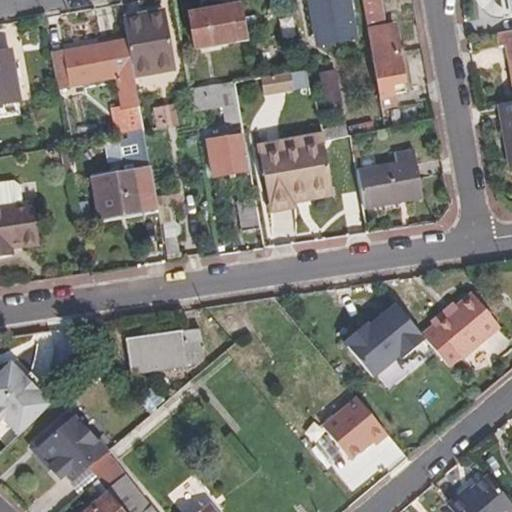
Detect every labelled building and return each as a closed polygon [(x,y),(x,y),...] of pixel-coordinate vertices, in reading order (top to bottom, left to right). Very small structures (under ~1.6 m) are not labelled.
[(347,0),(326,0),(309,3),(318,49),(354,42),(347,0)] [(379,0),(361,0),(383,111),(399,109),(396,94),(407,92),(394,28),(385,30),(379,0)] [(511,0),(498,0),(503,22),(511,20),(511,0)] [(248,43),(242,7),(189,16),(195,52),(248,43)] [(163,13),(122,21),(126,41),(133,78),(173,70),(163,13)] [(511,33),(499,36),(502,49),(507,48),(511,75),(511,33)] [(126,41),(64,54),(70,87),(114,78),(120,109),(139,106),(133,78),(126,41)] [(9,52),(0,53),(0,105),(18,102),(9,52)] [(64,54),(50,56),(57,89),(70,87),(64,54)] [(267,94),(295,88),(291,72),(263,78),(267,94)] [(334,72),(320,75),(326,103),(340,101),(334,72)] [(234,84),(190,93),(194,114),(238,105),(234,84)] [(511,105),(500,108),(511,167),(511,105)] [(345,127),(324,131),(327,141),(347,138),(345,127)] [(261,157),(325,144),(323,134),(259,147),(261,157)] [(251,171),(244,135),(208,141),(214,177),(251,171)] [(332,181),(325,144),(261,157),(269,198),(293,194),(292,189),(332,181)] [(359,176),(366,210),(424,200),(415,151),(396,156),(398,169),(359,176)] [(108,220),(159,210),(152,174),(100,184),(108,220)] [(10,181),(0,183),(0,257),(12,255),(11,247),(39,242),(32,204),(21,205),(17,187),(10,181)] [(333,189),(332,181),(292,189),(293,194),(269,198),(270,206),(296,201),(295,196),(333,189)] [(245,233),(262,229),(256,197),(238,200),(245,233)] [(452,306),(431,324),(462,360),(501,327),(472,293),(455,307),(452,306)] [(345,344),(373,378),(400,356),(403,360),(426,341),(396,305),(371,327),(363,333),(360,329),(345,344)] [(368,323),(360,329),(363,333),(371,327),(368,323)] [(200,330),(126,341),(131,375),(206,365),(200,330)] [(0,398),(29,428),(52,405),(38,392),(27,380),(12,364),(8,367),(2,367),(0,369),(0,398)] [(31,375),(27,380),(38,392),(43,387),(31,375)] [(193,379),(151,415),(163,421),(200,389),(193,379)] [(29,428),(0,398),(0,417),(19,437),(29,428)] [(268,407),(242,429),(267,459),(293,436),(268,407)] [(88,467),(107,452),(70,413),(49,433),(53,439),(41,450),(56,464),(53,475),(61,483),(68,476),(74,482),(88,467)] [(126,511),(208,511),(204,508),(199,511),(157,511),(107,452),(88,467),(99,479),(110,493),(126,511)] [(456,511),(511,511),(511,502),(489,474),(471,489),(464,495),(462,492),(449,503),(456,511)] [(99,479),(92,486),(104,499),(110,493),(99,479)] [(469,486),(462,492),(464,495),(471,489),(469,486)] [(126,511),(110,493),(104,499),(86,511),(126,511)]
